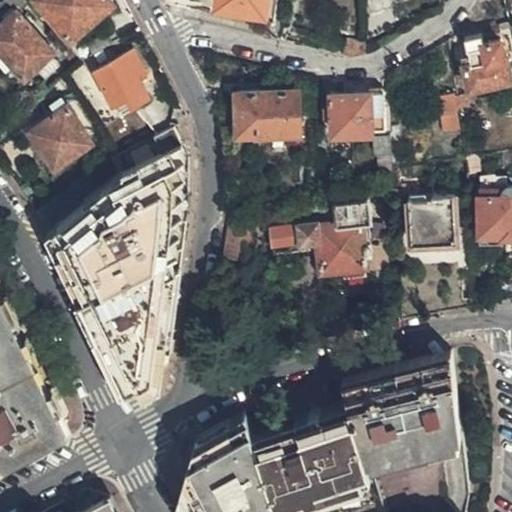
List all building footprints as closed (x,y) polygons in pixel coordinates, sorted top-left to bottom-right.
[(108,0),(47,0),(73,29),(108,0)] [(216,0),(216,1),(265,8),(266,0),(216,0)] [(6,22),(0,26),(0,49),(24,78),(52,53),(16,13),(6,22)] [(314,46),(331,49),(338,20),(320,16),(314,46)] [(498,22),(480,25),(481,32),(465,35),(471,62),(464,64),(468,86),(511,77),(506,52),(502,38),(498,22)] [(86,41),(92,53),(113,42),(106,32),(86,41)] [(346,35),(342,52),(354,55),(365,50),(365,39),(346,35)] [(502,38),(506,52),(511,50),(508,36),(502,38)] [(95,68),(113,102),(126,95),(131,105),(147,96),(138,76),(144,73),(131,48),(95,68)] [(388,130),(384,85),(371,85),(371,89),(330,91),(330,108),(323,108),(323,122),(331,122),(332,131),(388,130)] [(239,131),(259,131),(298,130),(300,129),(300,112),(294,111),(292,88),(237,90),(239,131)] [(456,96),(459,110),(468,108),(466,94),(456,96)] [(126,95),(113,102),(119,111),(131,105),(126,95)] [(455,96),(437,99),(440,114),(457,110),(455,96)] [(55,113),(66,106),(61,99),(51,106),(55,113)] [(90,141),(66,106),(55,113),(31,131),(55,166),(90,141)] [(462,127),(459,110),(457,110),(440,114),(443,131),(462,127)] [(161,389),(163,368),(161,367),(172,270),(167,258),(176,254),(170,239),(178,233),(172,219),(179,214),(172,200),(180,195),(174,182),(180,177),(175,164),(180,160),(175,146),(179,142),(171,125),(114,150),(110,154),(117,178),(50,231),(62,255),(67,270),(86,305),(118,372),(131,389),(137,386),(142,395),(161,389)] [(298,130),(259,131),(259,141),(298,140),(298,130)] [(378,170),(391,169),(390,151),(377,152),(378,170)] [(391,181),(391,169),(374,173),(375,183),(391,181)] [(511,238),(511,184),(505,184),(505,177),(494,177),(494,172),(481,172),(482,239),(511,238)] [(326,276),(345,275),(345,286),(377,284),(376,274),(375,261),(379,259),(377,244),(371,245),(370,227),(379,226),(376,200),(341,204),(312,206),(313,223),(293,221),(269,227),(272,263),(308,260),(309,275),(325,274),(326,276)] [(461,249),(459,203),(417,205),(419,251),(461,249)] [(248,218),(228,223),(223,253),(238,254),(242,254),(255,243),(248,218)] [(54,427),(63,422),(0,290),(0,467),(59,437),(54,427)] [(409,367),(343,380),(349,401),(365,460),(370,479),(379,511),(465,511),(468,497),(461,436),(454,358),(409,367)] [(306,414),(253,431),(281,507),(339,489),(370,479),(365,460),(349,401),(306,414)] [(177,496),(185,511),(282,511),(281,507),(253,431),(244,410),(217,425),(195,437),(177,496)] [(45,511),(121,511),(112,495),(87,490),(45,511)]
